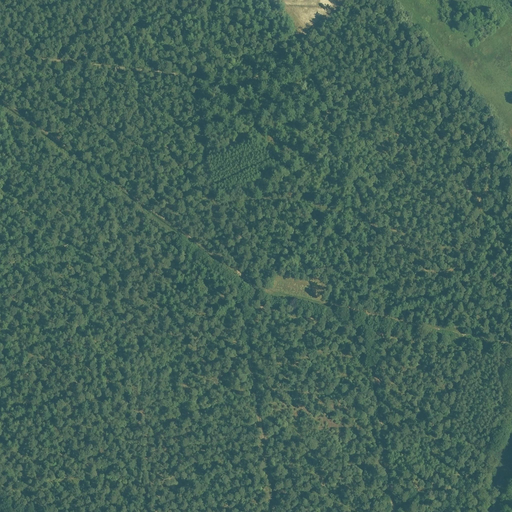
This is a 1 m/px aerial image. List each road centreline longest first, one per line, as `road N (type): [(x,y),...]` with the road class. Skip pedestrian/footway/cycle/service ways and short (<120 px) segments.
road 1 (track): [(395,511),(366,314),(367,224),(299,40)]
road 2 (track): [(154,209),(296,199),(462,257),(479,246),(482,198),(504,141)]
road 3 (track): [(346,0),(246,79),(0,55)]
road 4 (track): [(240,275),(0,96)]
road 5 (track): [(240,275),(274,511)]
road 6 (track): [(470,511),(511,354),(455,341),(458,333)]
road 7 (track): [(458,333),(288,294),(240,275)]
road 8 (track): [(482,198),(407,95),(320,102)]
road 9 (track): [(240,275),(213,217),(194,75)]
